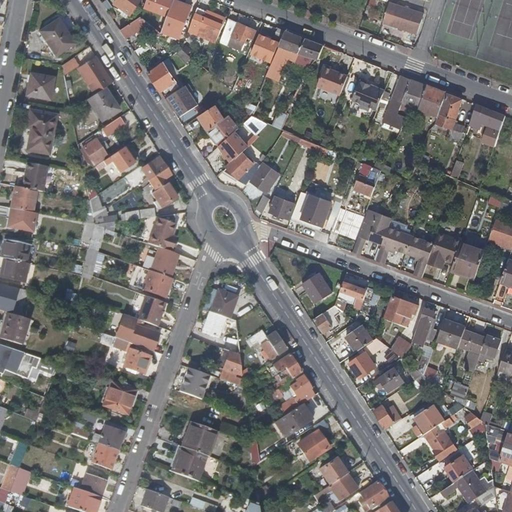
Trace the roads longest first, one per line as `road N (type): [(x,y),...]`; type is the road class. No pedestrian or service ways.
road 1 (primary): [(417,511),(242,246)]
road 2 (residential): [(511,106),(235,0)]
road 3 (residential): [(117,511),(204,268),(222,247)]
road 4 (residential): [(511,321),(245,225)]
road 5 (primary): [(210,198),(79,0)]
road 6 (residential): [(0,118),(22,0)]
